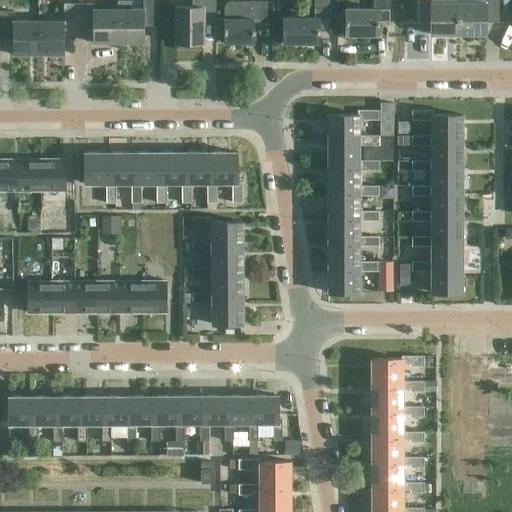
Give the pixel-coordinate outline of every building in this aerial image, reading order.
[(158,27),(158,0),(143,0),(144,9),(119,9),(119,42),(145,43),(145,27),(158,27)] [(215,11),(215,0),(192,0),(193,6),(176,6),(176,42),(204,42),(204,11),(215,11)] [(330,31),(330,7),(330,0),(315,0),(315,18),(284,18),(284,42),(319,43),(319,31),(330,31)] [(379,22),(390,22),(390,0),(374,0),(374,9),(347,9),(347,34),(379,34),(379,22)] [(459,34),(459,3),(432,3),(432,0),(419,0),(419,22),(431,22),(431,34),(459,34)] [(499,22),(498,0),(485,0),(486,3),(459,3),(459,34),(487,35),(487,22),(499,22)] [(267,1),(243,1),(230,1),(228,1),(226,4),(225,7),(224,42),(255,43),(255,22),(267,22),(267,1)] [(79,30),(79,3),(64,3),(64,21),(39,21),(39,54),(65,54),(65,30),(79,30)] [(119,42),(119,9),(94,9),(94,3),(79,3),(79,30),(93,30),(93,42),(119,42)] [(39,54),(39,21),(14,20),(14,11),(0,10),(0,37),(14,38),(13,54),(39,54)] [(380,119),(380,110),(360,110),(360,114),(330,114),(330,140),(360,140),(360,135),(360,119),(380,119)] [(432,140),(463,140),(463,114),(433,114),(433,110),(413,110),(413,120),(432,120),(432,135),(432,140)] [(394,136),(394,123),(381,123),(381,136),(394,136)] [(398,123),(398,135),(407,135),(407,123),(398,123)] [(393,154),(393,137),(380,137),(380,135),(379,135),(360,135),(360,140),(330,140),(330,165),(360,165),(360,160),(360,145),(380,145),(380,154),(393,154)] [(398,135),(397,135),(397,145),(413,145),(413,135),(407,135),(398,135)] [(463,165),(463,140),(432,140),(432,135),(413,135),(413,145),(432,145),(432,160),(432,165),(463,165)] [(116,203),(116,183),(111,184),(111,152),(85,152),(85,184),(106,184),(106,203),(116,203)] [(136,184),(136,152),(111,152),(111,184),(116,183),(132,183),(132,202),(126,202),(126,210),(140,210),(140,203),(141,203),(141,183),(136,184)] [(167,203),(167,183),(162,184),(162,152),(136,152),(136,184),(141,183),(157,183),(157,203),(167,203)] [(192,203),(192,183),(187,184),(187,152),(162,152),(162,184),(167,183),(182,183),(182,203),(192,203)] [(217,203),(217,183),(212,184),(212,152),(187,152),(187,184),(192,183),(207,183),(207,203),(217,203)] [(212,184),(217,183),(233,183),(233,202),(242,202),(242,181),(238,181),(238,152),(212,152),(212,184)] [(0,190),(19,191),(19,159),(0,159),(0,190)] [(19,191),(42,190),(42,159),(19,159),(19,191)] [(42,190),(65,190),(65,159),(42,159),(42,190)] [(394,173),(394,160),(360,160),(360,165),(330,165),(330,191),(360,191),(360,185),(360,170),(378,170),(378,173),(394,173)] [(432,165),(432,160),(413,160),(399,160),(398,160),(398,171),(399,172),(413,172),(413,170),(432,170),(432,186),(432,191),(463,191),(463,165),(432,165)] [(380,195),(380,185),(360,185),(360,191),(330,191),(330,216),(360,216),(360,211),(360,195),(380,195)] [(463,216),(463,191),(432,191),(432,186),(413,186),(413,195),(433,195),(432,211),(432,216),(463,216)] [(380,221),(380,211),(360,211),(360,216),(330,216),(330,241),(360,241),(360,236),(360,221),(380,221)] [(463,241),(463,216),(432,216),(432,211),(413,211),(413,220),(432,220),(432,236),(432,241),(463,241)] [(120,233),(121,216),(102,216),(102,233),(120,233)] [(27,217),(28,230),(31,230),(31,233),(42,233),(42,230),(41,230),(41,217),(27,217)] [(212,248),(243,247),(242,221),(213,222),(213,218),(192,218),(192,227),(212,227),(212,242),(212,248)] [(380,246),(380,236),(360,236),(360,241),(330,241),(330,266),(360,266),(360,261),(360,246),(380,246)] [(464,266),(463,241),(432,241),(432,236),(413,236),(413,246),(432,246),(433,261),(432,266),(464,266)] [(52,238),(52,250),(60,250),(63,246),(63,238),(52,238)] [(243,273),(243,247),(212,248),(212,242),(193,242),(193,252),(212,252),(212,268),(213,273),(243,273)] [(380,271),(380,261),(360,261),(360,266),(330,266),(329,292),(360,292),(360,271),(380,271)] [(380,290),(393,290),(393,261),(380,261),(380,290)] [(464,292),(464,266),(432,266),(433,261),(413,261),(413,271),(432,271),(432,292),(464,292)] [(401,264),(401,285),(411,284),(411,264),(401,264)] [(243,298),(243,273),(213,273),(212,268),(193,268),(193,278),(213,277),(213,293),(213,298),(243,298)] [(29,313),(52,313),(52,281),(28,282),(29,313)] [(52,313),(75,313),(75,281),(52,281),(52,313)] [(75,313),(98,312),(98,281),(75,281),(75,313)] [(98,312),(120,312),(120,281),(98,281),(98,312)] [(120,312),(143,312),(143,281),(120,281),(120,312)] [(143,312),(167,312),(166,281),(143,281),(143,312)] [(244,324),(243,298),(213,298),(213,293),(193,293),(193,303),(213,303),(213,324),(244,324)] [(436,366),(436,356),(403,356),(403,358),(373,358),(373,384),(404,384),(404,381),(404,363),(411,363),(411,366),(436,366)] [(411,392),(424,392),(424,381),(404,381),(404,384),(373,384),(373,410),(404,410),(404,407),(404,389),(411,389),(411,392)] [(425,381),(424,391),(436,391),(436,381),(425,381)] [(234,441),(234,424),(230,424),(230,396),(205,397),(205,424),(209,423),(226,423),(226,441),(234,441)] [(254,424),(254,396),(230,396),(230,424),(234,424),(250,424),(250,454),(258,454),(258,423),(254,424)] [(254,424),(258,423),(274,423),(274,441),(283,441),(283,422),(280,422),(280,396),(254,396),(254,424)] [(38,442),(38,424),(34,424),(34,397),(9,397),(9,424),(29,424),(29,442),(38,442)] [(62,442),(62,424),(59,424),(59,397),(34,397),(34,424),(38,424),(54,424),(54,442),(62,442)] [(87,442),(87,424),(83,424),(83,397),(59,397),(59,424),(62,424),(79,424),(79,442),(87,442)] [(111,442),(111,424),(108,424),(108,397),(83,397),(83,424),(87,424),(103,424),(103,442),(111,442)] [(136,441),(136,424),(132,424),(132,397),(108,397),(108,424),(111,424),(127,424),(127,442),(136,441)] [(160,441),(160,424),(157,424),(156,397),(132,397),(132,424),(136,424),(152,424),(152,441),(160,441)] [(185,441),(185,423),(181,424),(181,397),(156,397),(157,424),(160,424),(177,423),(177,441),(185,441)] [(205,424),(205,397),(181,397),(181,424),(185,423),(201,423),(201,441),(209,441),(209,449),(209,423),(205,424)] [(404,435),(404,432),(404,414),(411,414),(411,417),(425,417),(425,407),(404,407),(404,410),(373,410),(373,435),(404,435)] [(405,460),(405,457),(404,439),(412,439),(412,442),(425,442),(425,432),(404,432),(404,435),(373,435),(373,460),(405,460)] [(425,432),(425,441),(436,441),(436,432),(425,432)] [(167,442),(167,456),(185,456),(185,441),(167,442)] [(197,454),(209,455),(209,449),(209,441),(201,441),(197,441),(197,454)] [(405,485),(405,483),(405,465),(412,465),(412,468),(425,468),(425,457),(405,457),(405,460),(373,460),(373,486),(405,485)] [(262,462),(261,459),(230,459),(230,469),(253,469),(253,466),(260,466),(260,485),(260,487),(292,487),(291,461),(262,462)] [(213,461),(202,461),(202,480),(215,480),(215,469),(213,469),(213,461)] [(405,511),(405,508),(405,490),(412,490),(412,493),(425,493),(425,483),(405,483),(405,485),(373,486),(373,511),(405,511)] [(426,483),(426,493),(435,493),(435,483),(426,483)] [(260,487),(260,485),(230,485),(230,493),(240,493),(240,494),(254,494),(254,492),(261,492),(260,510),(260,511),(291,511),(292,487),(260,487)]
